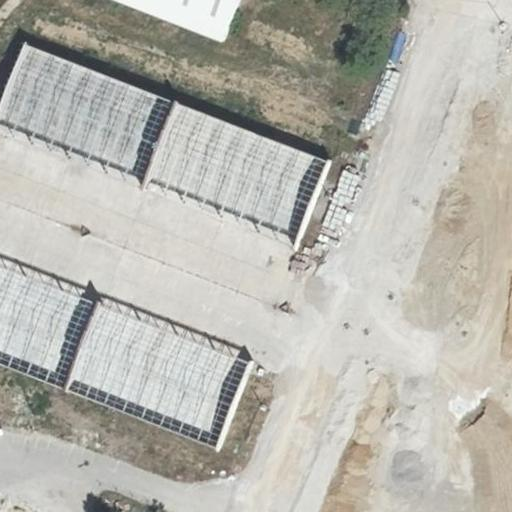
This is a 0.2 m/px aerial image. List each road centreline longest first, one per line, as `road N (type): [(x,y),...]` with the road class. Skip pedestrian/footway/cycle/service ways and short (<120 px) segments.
road 1 (unclassified): [(466,0),(259,511)]
road 2 (unknown): [(333,328),(0,198)]
road 3 (unknown): [(199,511),(0,439)]
road 4 (unknown): [(333,328),(468,367)]
